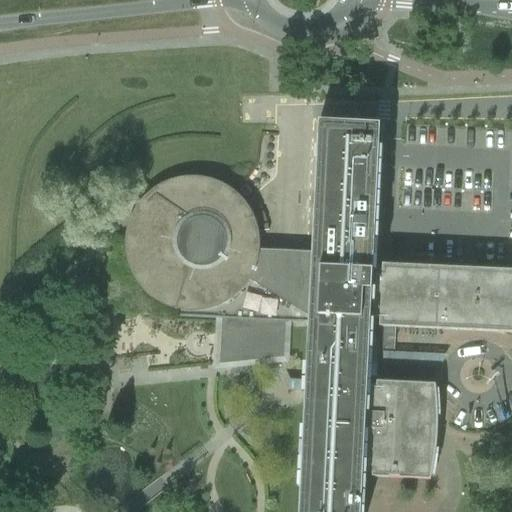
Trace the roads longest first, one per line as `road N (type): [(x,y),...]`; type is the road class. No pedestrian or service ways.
road 1 (secondary): [(0,26),(254,3)]
road 2 (secondary): [(348,4),(511,7)]
